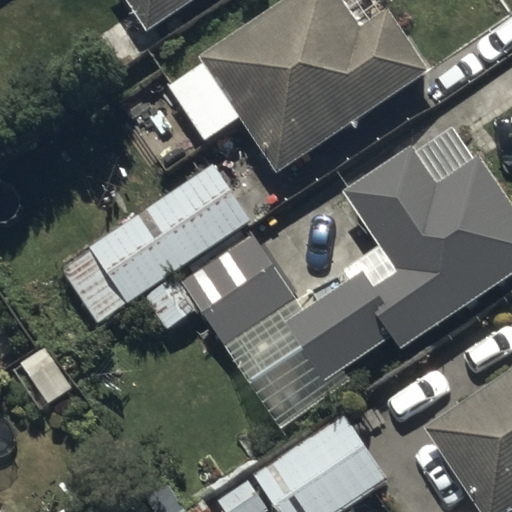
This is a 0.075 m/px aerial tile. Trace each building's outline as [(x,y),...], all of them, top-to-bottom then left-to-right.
[(129,0),(153,36),(207,0),(129,0)] [(246,126),(282,181),(436,79),(394,15),(364,35),(341,0),(296,0),(203,62),(209,71),(175,94),(211,148),(246,126)] [(395,344),(404,357),(511,285),(511,202),(485,162),(477,167),(457,136),(421,160),(418,156),(350,201),(384,253),(349,277),(356,287),(292,330),(330,388),(395,344)] [(216,173),(64,274),(101,329),(253,227),(216,173)] [(183,280),(147,302),(167,334),(204,313),(229,354),(299,311),(256,241),(185,284),(183,280)] [(511,511),(511,378),(430,433),(482,511),(511,511)] [(348,420),(256,481),(276,511),(355,511),(392,488),(348,420)]
